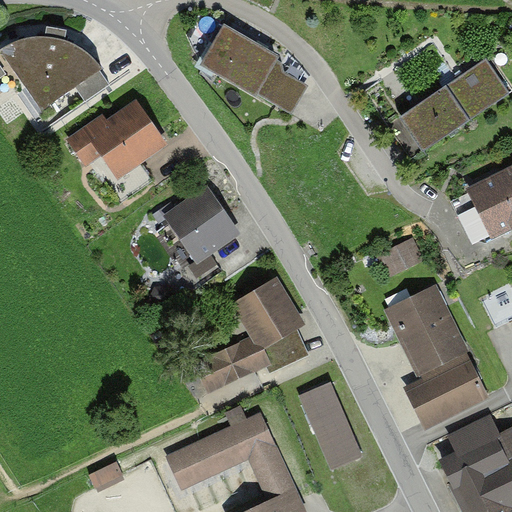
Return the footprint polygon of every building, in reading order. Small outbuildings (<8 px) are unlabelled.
[(24,39),(0,50),(43,111),(75,88),(86,102),(111,83),(103,70),(89,54),(67,40),(68,30),(48,27),(46,37),(24,39)] [(278,58),(224,27),(205,65),(256,95),(278,58)] [(401,117),(424,152),(511,93),(488,58),(401,117)] [(136,106),(95,136),(119,173),(163,143),(136,106)] [(511,166),(453,192),(473,240),(511,223),(511,166)] [(208,191),(169,217),(198,258),(238,232),(208,191)] [(417,242),(385,252),(393,277),(425,267),(417,242)] [(275,282),(239,303),(258,337),(198,365),(209,390),(266,363),(271,373),(304,358),(292,330),(301,326),(275,282)] [(438,288),(381,311),(408,377),(464,354),(438,288)] [(393,393),(413,434),(482,401),(462,360),(393,393)] [(356,454),(324,383),(290,398),(323,469),(356,454)] [(260,416),(164,462),(179,493),(275,447),(260,416)] [(511,511),(511,425),(431,462),(453,511),(511,511)] [(100,493),(127,482),(121,466),(94,477),(100,493)] [(275,511),(268,497),(236,511),(275,511)]
